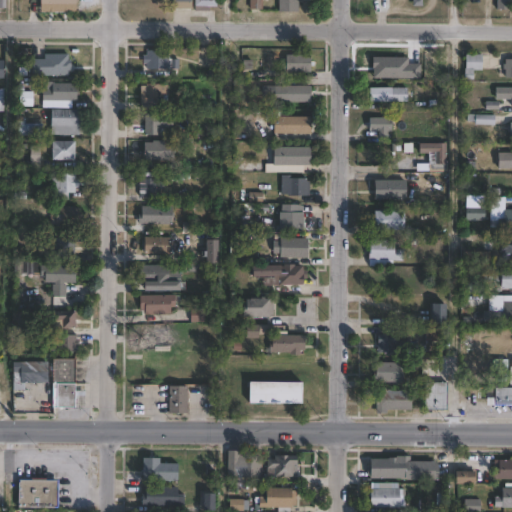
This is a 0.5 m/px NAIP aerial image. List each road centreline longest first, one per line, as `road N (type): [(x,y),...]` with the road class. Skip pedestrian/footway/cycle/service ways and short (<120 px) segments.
road 1 (residential): [(332,511),(339,0)]
road 2 (tertiary): [(0,427),(511,432)]
road 3 (residential): [(108,511),(112,0)]
road 4 (residential): [(511,28),(0,27)]
